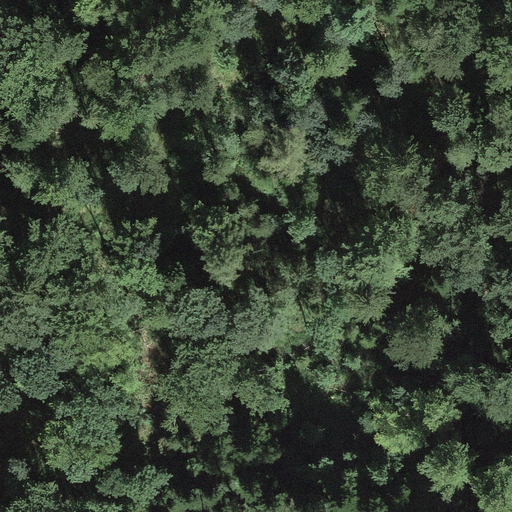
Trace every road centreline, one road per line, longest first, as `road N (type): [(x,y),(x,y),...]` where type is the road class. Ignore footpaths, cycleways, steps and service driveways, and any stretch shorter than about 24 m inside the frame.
road 1 (track): [(286,9),(83,216),(43,230),(0,230)]
road 2 (track): [(511,137),(269,0)]
